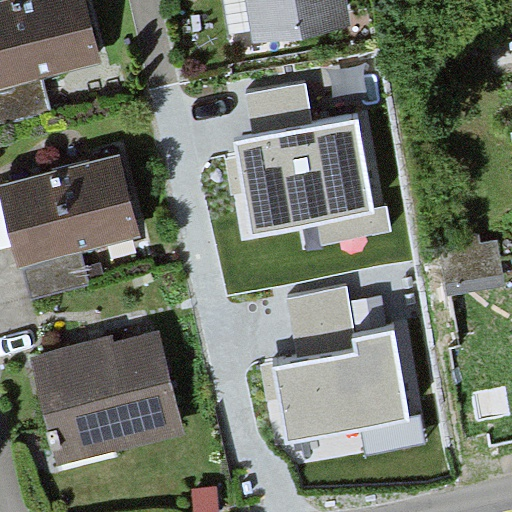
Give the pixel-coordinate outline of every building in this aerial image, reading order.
[(0,86),(20,81),(102,60),(86,0),(19,0),(0,5),(0,86)] [(346,0),(246,0),(254,42),(350,26),(346,0)] [(390,206),(374,209),(358,119),(315,126),(308,85),(250,95),(258,137),(237,141),(253,231),(318,219),(323,246),(395,233),(390,206)] [(61,254),(141,234),(121,157),(4,187),(23,263),(61,254)] [(347,287),(288,297),(299,360),(275,364),(288,439),(362,427),(367,453),(426,443),(422,417),(409,419),(393,326),(355,332),(347,287)] [(58,466),(184,431),(157,332),(103,346),(30,366),(58,466)]
